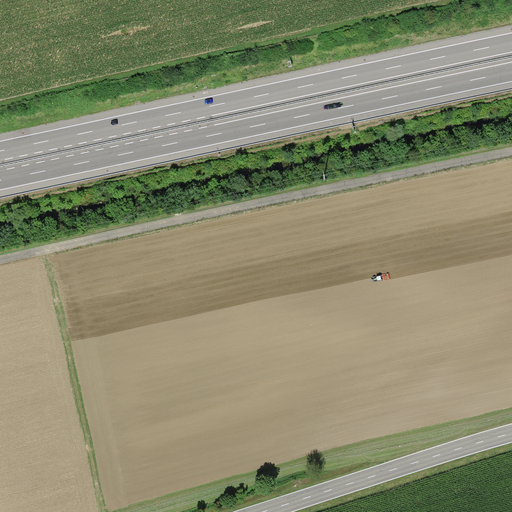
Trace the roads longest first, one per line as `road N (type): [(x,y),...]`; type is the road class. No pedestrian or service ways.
road 1 (motorway): [(511,41),(0,150)]
road 2 (track): [(0,259),(511,151)]
road 3 (motorway): [(0,180),(511,72)]
road 4 (primary): [(260,511),(511,433)]
